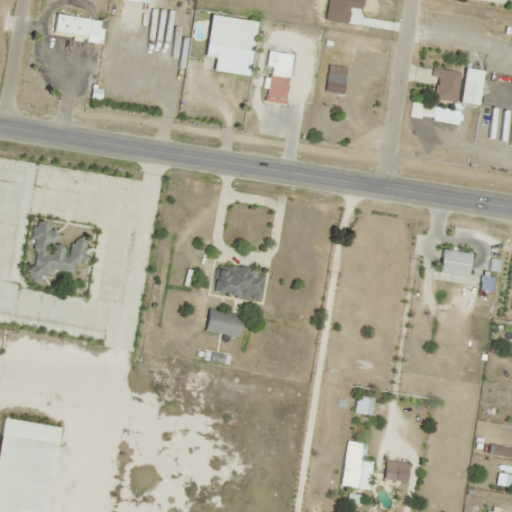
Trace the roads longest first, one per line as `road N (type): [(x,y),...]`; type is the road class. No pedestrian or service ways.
road 1 (secondary): [(511,207),(0,128)]
road 2 (residential): [(411,0),(383,189)]
road 3 (residential): [(0,128),(20,0)]
